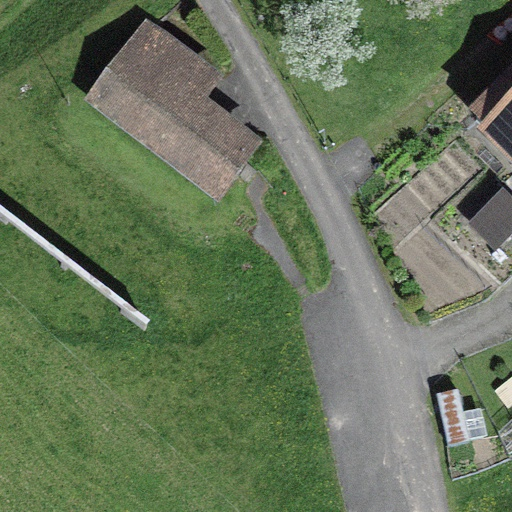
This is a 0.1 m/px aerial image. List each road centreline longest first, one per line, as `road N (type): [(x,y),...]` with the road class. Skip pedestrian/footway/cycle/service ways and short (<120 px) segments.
road 1 (residential): [(201,0),(286,142),(369,319),(417,511)]
road 2 (track): [(380,362),(511,313)]
